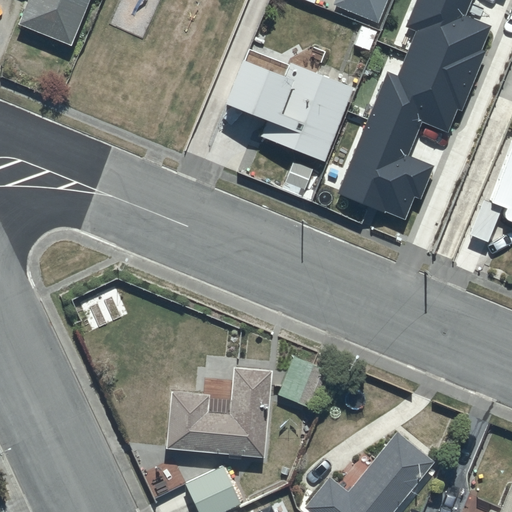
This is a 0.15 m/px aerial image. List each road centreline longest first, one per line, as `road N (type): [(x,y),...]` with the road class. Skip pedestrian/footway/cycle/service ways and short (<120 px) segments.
road 1 (residential): [(511,359),(63,173),(0,166)]
road 2 (residential): [(89,511),(0,319)]
